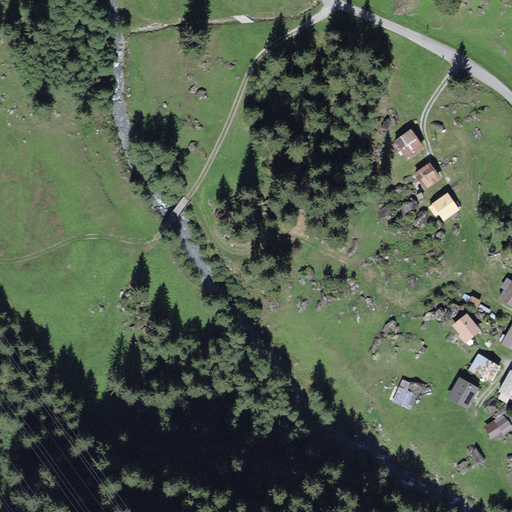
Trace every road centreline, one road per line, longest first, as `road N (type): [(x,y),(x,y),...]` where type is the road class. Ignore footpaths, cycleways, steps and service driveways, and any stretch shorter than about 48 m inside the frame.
road 1 (track): [(0,264),(89,238),(160,238),(210,163),(260,55),(326,14),(330,2)]
road 2 (tertiary): [(511,99),(446,55),(324,0)]
road 3 (track): [(460,64),(424,121),(423,136),(445,179)]
